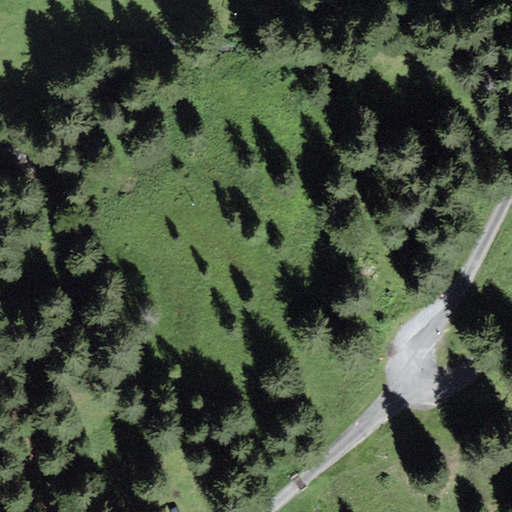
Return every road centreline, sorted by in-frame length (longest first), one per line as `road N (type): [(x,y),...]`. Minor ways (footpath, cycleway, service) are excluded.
road 1 (unclassified): [(511,185),(390,397)]
road 2 (track): [(381,415),(271,511)]
road 3 (unclassified): [(390,397),(421,396),(511,350)]
